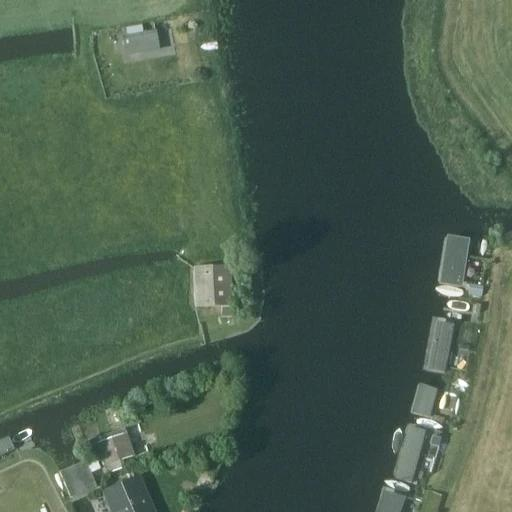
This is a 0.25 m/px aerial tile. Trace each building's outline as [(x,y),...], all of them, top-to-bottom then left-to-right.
[(125,56),(160,50),(155,31),(122,36),(125,56)] [(447,240),(441,283),(461,285),(468,243),(447,240)] [(231,266),(230,266),(194,267),(195,307),(221,307),(221,317),(232,317),(232,307),(231,266)] [(468,284),(467,284),(468,285),(469,288),(468,295),(481,297),(483,287),(470,285),(468,284)] [(447,373),(454,325),(436,322),(429,370),(447,373)] [(430,418),(439,389),(419,384),(411,414),(430,418)] [(413,484),(427,431),(411,427),(397,479),(413,484)] [(102,454),(99,455),(106,474),(125,468),(122,460),(134,455),(124,428),(104,435),(106,440),(98,442),(102,454)] [(8,437),(0,440),(0,456),(14,450),(8,437)] [(148,511),(135,480),(103,493),(111,511),(148,511)] [(402,511),(408,497),(385,490),(378,511),(402,511)]
